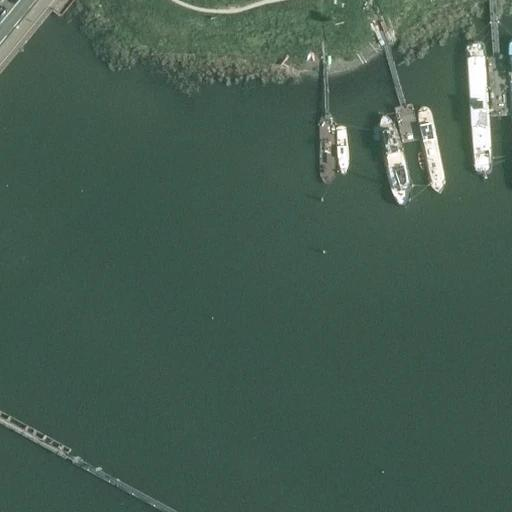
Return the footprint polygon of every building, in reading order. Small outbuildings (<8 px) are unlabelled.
[(466,71),(471,162),(471,164),(472,166),(472,167),(473,168),(474,170),(476,171),(477,171),(479,172),(481,172),(482,172),(484,172),(486,171),(487,170),(488,169),(489,168),(490,166),(491,165),(491,163),(491,161),(491,160),(486,68),(486,66),(485,64),(484,62),(483,60),(482,59),(480,57),(479,56),(477,55),(475,55),(473,56),(471,57),(470,58),(469,59),(467,61),(467,63),(466,65),(466,67),(466,69),(466,71)] [(419,117),(432,186),(439,191),(444,184),(432,115),(431,112),(428,109),(424,108),(422,109),(420,110),(419,112),(419,115),(419,117)] [(415,204),(415,203),(397,126),(397,124),(396,122),(394,120),(393,119),(391,118),(389,117),(388,116),(386,115),(384,117),(383,119),(382,122),(381,124),(380,127),(379,129),(396,206),(397,208),(397,209),(399,210),(400,211),(401,212),(403,213),(404,213),(406,213),(408,212),(409,212),(411,211),(412,210),(413,209),(414,207),(414,206),(415,204)] [(438,126),(446,175),(446,176),(446,178),(446,179),(447,180),(448,181),(449,181),(451,182),(452,182),(453,182),(455,182),(456,181),(457,180),(458,179),(458,178),(459,176),(459,175),(458,174),(458,173),(449,123),(448,122),(448,121),(447,120),(446,120),(445,119),(443,119),(442,119),(441,120),(440,120),(439,121),(439,122),(438,123),(438,125),(438,126)] [(299,127),(297,212),(297,214),(298,215),(299,216),(301,217),(302,218),(304,219),(305,219),(307,219),(309,219),(311,219),(312,218),(314,217),(315,216),(316,214),(317,213),(317,211),(317,128),(316,126),(316,125),(315,123),(314,122),(313,121),(311,121),(310,120),(308,120),(307,120),(305,120),(304,121),(302,122),(301,123),(300,124),(300,126),(299,127)] [(297,134),(276,134),(275,173),(296,173),(297,134)] [(341,155),(340,187),(341,189),(343,190),(345,190),(347,190),(348,189),(350,188),(351,187),(349,154),(349,153),(349,152),(348,150),(347,150),(345,149),(344,149),(343,150),(342,151),(341,152),(341,153),(341,155)]
